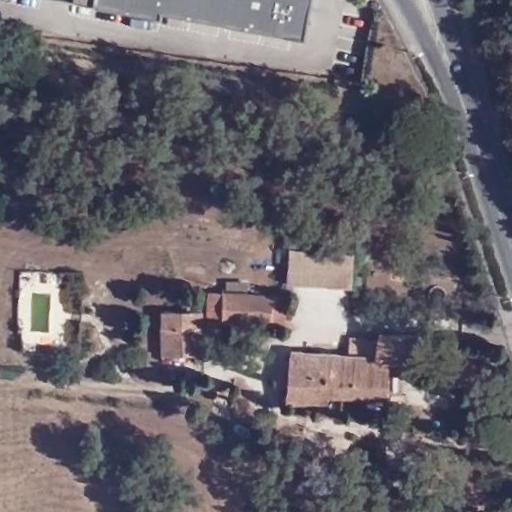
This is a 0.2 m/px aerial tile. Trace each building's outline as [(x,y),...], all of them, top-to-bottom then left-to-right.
[(162,10),(306,37),(312,0),(76,0),(161,16),(162,10)] [(355,249),(291,245),(289,280),(352,285),(355,249)] [(279,301),(234,289),(234,292),(207,293),(206,322),(281,317),(279,301)] [(279,289),(234,289),(279,301),(279,289)] [(201,356),(200,303),(182,305),(182,314),(162,313),(163,358),(201,356)] [(382,362),(404,364),(406,338),(378,335),(376,345),(349,342),(348,358),(287,354),(283,402),(318,404),(320,396),(378,402),(382,362)]
